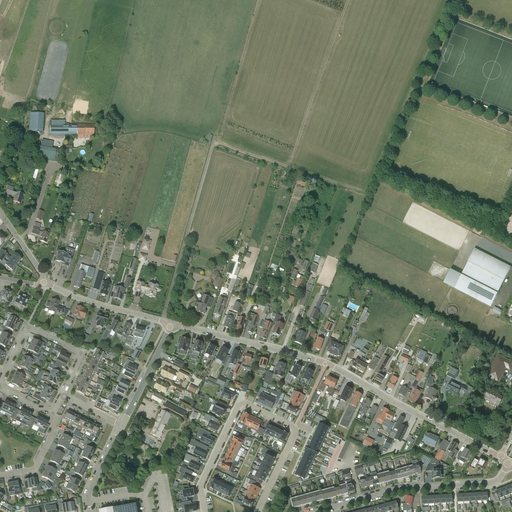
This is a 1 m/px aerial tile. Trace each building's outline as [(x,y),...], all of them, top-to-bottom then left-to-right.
[(42,133),(44,114),(30,113),(29,132),(42,133)] [(89,138),(89,135),(94,135),(94,125),(65,125),(65,121),(51,121),(51,125),(50,125),(50,136),(77,136),(77,138),(89,138)] [(36,146),(34,158),(58,163),(60,151),(56,150),(36,146)] [(15,159),(8,157),(5,166),(11,168),(14,163),(13,163),(15,159)] [(14,188),(7,186),(5,194),(11,196),(11,195),(15,196),(13,201),(20,203),(23,194),(13,191),(14,188)] [(42,219),(45,211),(39,209),(36,217),(42,219)] [(39,227),(40,224),(35,223),(34,226),(33,226),(31,233),(37,235),(37,234),(41,235),(39,241),(46,243),(49,234),(48,234),(49,231),(48,230),(46,229),(44,230),(44,232),(41,231),(39,231),(40,227),(39,227)] [(148,251),(151,241),(144,238),(140,249),(148,251)] [(0,261),(0,262),(4,257),(8,260),(4,264),(11,270),(21,259),(13,253),(10,257),(6,254),(7,254),(1,249),(0,251),(0,261)] [(73,251),(65,249),(64,253),(58,251),(55,261),(62,263),(61,264),(68,267),(69,266),(73,251)] [(473,250),(460,275),(450,270),(444,282),(451,286),(491,306),(510,269),(473,250)] [(145,263),(147,255),(140,253),(138,261),(145,263)] [(246,264),(245,267),(251,270),(253,263),(254,263),(255,260),(245,256),(243,260),(245,260),(244,263),(246,264)] [(319,262),(314,259),(312,263),(310,268),(308,273),(314,275),(316,270),(318,266),(319,262)] [(309,262),(304,260),(300,269),(305,271),(309,262)] [(95,269),(81,265),(73,287),(79,288),(82,279),(84,280),(85,277),(91,279),(95,269)] [(303,277),(302,276),(296,274),(297,271),(293,269),(289,278),(294,280),(296,275),(297,276),(296,278),(297,278),(296,282),(293,280),(291,285),(299,288),(302,280),(303,277)] [(105,282),(102,281),(104,275),(99,273),(97,280),(96,280),(93,289),(99,291),(99,290),(101,291),(100,294),(102,295),(101,296),(105,297),(105,296),(107,296),(110,285),(104,283),(104,282),(105,282)] [(223,280),(217,278),(214,286),(220,288),(223,280)] [(144,283),(137,282),(135,290),(147,293),(146,295),(155,297),(156,291),(157,291),(158,291),(159,291),(160,290),(160,288),(159,287),(158,287),(157,287),(158,285),(149,283),(149,286),(143,285),(144,283)] [(248,284),(243,298),(248,300),(253,286),(248,284)] [(312,286),(307,284),(305,291),(304,291),(299,305),(305,308),(310,293),(312,286)] [(125,289),(116,287),(112,298),(118,299),(117,300),(120,300),(121,300),(125,289)] [(0,294),(0,301),(2,299),(7,301),(12,292),(10,291),(9,290),(7,288),(6,289),(4,288),(1,295),(0,294)] [(29,298),(19,293),(17,298),(15,296),(11,303),(14,305),(15,302),(25,307),(29,298)] [(226,299),(225,299),(226,297),(226,296),(223,295),(222,295),(221,297),(219,297),(213,314),(221,316),(226,299)] [(213,299),(204,296),(201,304),(197,303),(195,311),(204,314),(206,307),(210,308),(213,299)] [(321,296),(316,307),(320,309),(325,297),(321,296)] [(48,311),(56,313),(63,315),(65,308),(59,307),(59,308),(57,307),(59,302),(51,299),(50,303),(47,302),(46,306),(49,307),(48,311)] [(240,304),(235,302),(232,311),(238,313),(240,304)] [(265,307),(264,307),(262,313),(260,319),(261,320),(259,327),(263,329),(260,337),(265,339),(269,329),(271,329),(273,324),(264,321),(269,308),(268,307),(269,304),(266,303),(265,306),(265,307)] [(261,313),(262,313),(264,307),(259,305),(255,316),(259,318),(261,313)] [(83,309),(77,307),(74,315),(80,317),(84,318),(86,312),(82,310),(83,309)] [(368,309),(365,307),(360,318),(363,320),(364,319),(367,321),(370,314),(367,312),(368,309)] [(314,321),(319,311),(313,308),(309,318),(314,321)] [(7,321),(17,326),(18,324),(17,323),(19,320),(16,319),(14,318),(15,315),(8,312),(6,315),(9,316),(7,321)] [(227,316),(223,326),(231,329),(234,319),(234,318),(235,315),(228,312),(227,316)] [(256,330),(254,329),(256,324),(257,324),(259,318),(255,316),(254,316),(254,315),(251,313),(248,321),(251,323),(247,332),(248,332),(249,334),(251,334),(252,333),(253,334),(253,333),(254,333),(254,334),(256,330)] [(416,313),(415,315),(420,318),(420,319),(424,321),(426,318),(423,316),(423,317),(416,313)] [(102,328),(103,323),(106,324),(108,317),(97,314),(95,321),(98,321),(96,326),(102,328)] [(282,317),(277,315),(274,322),(277,323),(273,333),(280,336),(284,325),(280,323),(282,317)] [(70,327),(74,321),(67,317),(63,323),(70,327)] [(241,331),(244,318),(237,317),(234,326),(236,326),(235,330),(237,330),(237,331),(239,332),(240,331),(241,331)] [(112,339),(115,333),(119,323),(114,320),(110,327),(108,325),(105,332),(101,339),(105,341),(107,336),(112,339)] [(16,329),(17,326),(7,321),(4,327),(1,325),(0,327),(0,328),(2,329),(7,332),(8,329),(10,330),(13,331),(15,329),(16,329)] [(335,325),(327,322),(324,329),(331,333),(335,325)] [(131,325),(128,323),(128,324),(126,323),(122,330),(120,328),(117,334),(122,337),(123,334),(127,336),(131,326),(131,325)] [(144,329),(136,327),(134,332),(133,336),(136,337),(136,333),(143,335),(144,329)] [(6,334),(7,332),(2,329),(1,332),(0,335),(0,338),(9,343),(11,340),(9,339),(11,336),(8,335),(6,334)] [(306,334),(299,331),(294,342),(302,345),(306,334)] [(133,338),(129,336),(125,344),(129,346),(133,338)] [(9,343),(0,338),(0,346),(1,346),(2,347),(3,346),(5,348),(7,345),(8,345),(9,343)] [(30,345),(40,350),(42,346),(46,347),(47,342),(38,338),(37,341),(33,339),(30,345)] [(188,344),(189,340),(182,338),(181,340),(180,339),(179,343),(180,343),(179,350),(186,352),(186,350),(187,350),(189,344),(188,344)] [(323,340),(318,338),(314,349),(320,351),(322,343),(323,340)] [(329,354),(333,355),(337,344),(333,343),(334,340),(329,338),(326,345),(329,346),(327,352),(330,353),(329,354)] [(189,354),(199,357),(201,349),(202,349),(203,344),(202,344),(202,343),(195,342),(195,346),(194,346),(194,348),(191,347),(190,353),(189,354)] [(341,346),(337,344),(333,355),(336,357),(337,356),(339,357),(345,344),(342,343),(341,346)] [(39,353),(40,350),(30,345),(27,350),(32,352),(30,355),(31,356),(37,358),(38,359),(39,358),(38,358),(41,355),(39,353)] [(210,345),(206,354),(209,356),(208,358),(213,361),(216,355),(213,354),(216,348),(215,348),(216,347),(213,345),(212,346),(210,345)] [(58,358),(67,363),(69,358),(60,353),(61,350),(56,347),(54,350),(60,353),(58,358)] [(222,348),(216,359),(222,362),(221,364),(224,365),(229,356),(228,356),(228,357),(226,355),(228,351),(222,348)] [(97,350),(94,354),(102,358),(104,354),(97,350)] [(133,358),(137,360),(138,360),(142,352),(137,350),(133,358)] [(239,361),(237,360),(239,352),(234,351),(232,359),(231,358),(230,364),(237,366),(239,361)] [(426,354),(421,351),(418,359),(422,361),(426,354)] [(94,354),(92,359),(100,363),(102,358),(94,354)] [(245,360),(243,359),(242,364),(250,366),(250,365),(251,365),(252,363),(251,363),(252,356),(246,354),(245,360)] [(409,358),(402,355),(399,360),(407,363),(409,358)] [(511,365),(511,363),(497,355),(486,376),(498,383),(505,368),(509,371),(511,365)] [(22,361),(31,366),(33,363),(34,364),(37,358),(31,356),(30,359),(24,356),(22,361)] [(383,370),(390,359),(384,356),(374,372),(378,375),(382,369),(383,370)] [(364,359),(363,360),(358,370),(363,373),(367,367),(374,371),(380,360),(374,357),(369,365),(366,363),(367,361),(364,359)] [(64,368),(67,363),(58,358),(55,363),(53,366),(59,369),(60,366),(64,368)] [(268,360),(262,358),(260,367),(258,371),(264,373),(268,360)] [(92,359),(90,364),(97,367),(100,363),(92,359)] [(352,366),(358,370),(363,360),(361,359),(359,362),(356,360),(355,362),(353,360),(350,364),(352,366)] [(126,370),(135,374),(136,374),(137,371),(136,370),(137,368),(132,366),(133,363),(127,360),(125,365),(123,368),(126,370)] [(30,369),(31,366),(22,361),(20,366),(25,369),(24,371),(29,374),(32,369),(30,369)] [(285,365),(279,363),(277,368),(276,368),(274,375),(282,377),(285,365)] [(50,375),(59,379),(61,374),(56,371),(57,368),(49,364),(48,367),(52,370),(50,375)] [(90,364),(87,368),(95,372),(97,367),(90,364)] [(284,382),(289,385),(292,379),(295,380),(300,369),(294,366),(290,376),(287,374),(284,382)] [(176,373),(165,367),(161,375),(172,380),(176,373)] [(95,372),(87,368),(85,373),(86,373),(93,377),(93,376),(95,372)] [(121,372),(119,376),(125,379),(126,377),(132,379),(133,377),(133,378),(135,375),(135,374),(126,370),(123,368),(121,372)] [(457,372),(450,368),(449,370),(446,376),(454,380),(457,374),(456,374),(457,372)] [(313,380),(310,379),(313,372),(306,369),(302,379),(306,381),(305,383),(310,386),(313,380)] [(381,376),(384,370),(383,370),(382,369),(378,375),(375,380),(381,383),(384,378),(381,376)] [(190,376),(179,371),(178,374),(189,380),(190,376)] [(415,380),(418,382),(423,373),(419,371),(415,380)] [(14,378),(23,382),(26,377),(28,378),(30,375),(24,372),(22,375),(17,372),(14,378)] [(273,374),(268,372),(263,382),(268,384),(273,374)] [(83,378),(91,381),(93,377),(93,376),(93,377),(86,373),(85,373),(83,378)] [(396,375),(394,374),(390,381),(387,386),(393,390),(396,384),(392,382),(396,375)] [(415,378),(408,374),(398,394),(404,397),(411,384),(415,378)] [(43,377),(41,381),(49,385),(50,382),(56,385),(59,379),(50,375),(48,378),(43,377)] [(125,379),(119,376),(117,381),(120,383),(118,386),(127,390),(128,390),(129,387),(128,386),(129,385),(124,382),(125,379)] [(434,378),(430,376),(425,386),(429,388),(425,396),(426,398),(431,401),(437,399),(437,400),(436,395),(438,391),(434,389),(433,387),(434,384),(432,383),(434,378)] [(229,382),(226,381),(227,380),(219,377),(216,383),(223,387),(226,387),(229,382)] [(326,387),(328,388),(329,386),(333,379),(328,377),(325,384),(322,382),(318,390),(323,393),(326,387)] [(20,388),(23,382),(14,378),(11,383),(17,386),(16,389),(22,392),(23,389),(20,388)] [(83,378),(81,382),(89,386),(91,381),(83,378)] [(329,386),(328,388),(326,392),(328,393),(328,395),(332,398),(334,395),(336,391),(333,390),(337,382),(333,379),(329,386)] [(411,387),(414,390),(408,401),(414,404),(422,391),(416,387),(418,382),(415,380),(411,387)] [(169,386),(158,381),(154,388),(165,394),(166,393),(168,394),(171,388),(169,387),(169,386)] [(242,385),(234,381),(232,386),(240,390),(242,385)] [(467,389),(462,387),(451,381),(448,388),(451,389),(451,391),(452,391),(452,394),(457,397),(460,392),(465,394),(469,395),(472,388),(468,386),(467,389)] [(87,388),(89,386),(81,382),(79,387),(88,391),(89,389),(87,388)] [(43,388),(42,392),(50,396),(53,391),(47,388),(48,387),(43,384),(41,386),(40,386),(43,388)] [(185,391),(172,385),(171,388),(183,394),(185,391)] [(187,390),(196,395),(199,389),(190,385),(187,390)] [(113,388),(111,392),(117,395),(119,393),(124,395),(125,393),(125,394),(127,391),(127,390),(118,386),(116,389),(113,388)] [(227,392),(229,388),(222,386),(220,391),(223,393),(221,396),(221,397),(230,401),(231,398),(232,399),(233,396),(234,395),(227,392)] [(84,395),(85,392),(87,393),(88,391),(79,387),(76,391),(84,395)] [(345,387),(340,398),(346,401),(352,390),(345,387)] [(260,397),(257,405),(263,409),(268,398),(262,395),(263,392),(260,391),(258,396),(260,397)] [(502,398),(488,391),(484,399),(498,406),(502,398)] [(48,401),(50,396),(42,392),(40,394),(35,393),(33,398),(41,401),(42,398),(48,401)] [(112,399),(110,402),(120,406),(121,403),(120,402),(121,401),(116,398),(117,395),(111,392),(109,397),(112,399)] [(303,403),(306,396),(297,392),(294,398),(303,403)] [(347,429),(350,422),(355,411),(355,410),(362,395),(355,392),(340,425),(347,429)] [(164,398),(154,393),(151,399),(161,404),(164,398)] [(268,398),(263,409),(270,412),(274,404),(276,405),(278,400),(276,399),(275,401),(268,398)] [(294,398),(291,405),(300,409),(303,403),(294,398)] [(371,401),(366,399),(359,412),(359,414),(363,416),(364,414),(365,415),(366,413),(367,409),(371,401)] [(119,407),(120,406),(110,402),(107,400),(104,406),(105,406),(103,409),(109,412),(111,409),(116,411),(117,409),(117,410),(119,407)] [(0,411),(6,413),(11,402),(8,401),(8,402),(5,401),(4,403),(3,403),(2,405),(0,404),(0,411)] [(14,404),(11,402),(6,413),(11,416),(10,418),(13,419),(16,412),(14,411),(15,409),(16,406),(13,405),(14,404)] [(214,402),(213,404),(212,405),(215,406),(212,412),(216,414),(215,415),(219,417),(220,416),(222,417),(223,415),(224,415),(226,412),(225,411),(218,408),(220,404),(214,402)] [(298,414),(300,409),(291,405),(290,404),(288,410),(298,414)] [(374,415),(378,408),(373,406),(369,413),(374,415)] [(378,418),(384,421),(389,411),(383,408),(378,418)] [(22,420),(27,410),(25,409),(24,410),(21,409),(20,411),(19,413),(16,412),(13,419),(16,421),(21,423),(22,420)] [(30,411),(27,410),(22,420),(21,423),(29,427),(30,425),(33,420),(30,419),(31,417),(32,414),(29,413),(30,411)] [(68,421),(72,414),(67,411),(64,419),(68,421)] [(170,415),(162,411),(151,434),(160,439),(162,434),(161,433),(165,426),(170,415)] [(306,415),(314,419),(316,414),(308,411),(306,415)] [(384,421),(383,422),(389,425),(386,432),(389,434),(391,429),(394,424),(391,422),(395,414),(389,411),(384,421)] [(193,412),(190,418),(195,421),(195,420),(197,421),(200,415),(193,412)] [(68,421),(73,424),(77,416),(72,414),(68,421)] [(243,427),(244,425),(249,416),(244,414),(239,424),(243,427)] [(217,431),(218,429),(219,429),(221,426),(220,425),(215,423),(216,419),(206,415),(203,420),(209,423),(208,427),(217,431)] [(81,418),(77,416),(73,424),(72,425),(77,427),(78,426),(81,418)] [(249,416),(244,425),(251,428),(255,419),(249,416)] [(392,437),(394,438),(400,441),(406,428),(401,425),(404,419),(400,416),(395,425),(393,429),(395,430),(392,437)] [(33,426),(38,428),(44,418),(41,417),(40,418),(37,417),(36,419),(35,421),(33,420),(30,425),(29,427),(32,429),(33,426)] [(46,419),(44,418),(38,428),(37,431),(45,435),(50,426),(47,425),(48,422),(46,421),(46,419)] [(78,426),(82,428),(86,421),(81,418),(78,426)] [(251,428),(250,429),(257,432),(256,433),(259,435),(262,429),(259,428),(262,422),(255,419),(251,428)] [(90,423),(86,421),(82,428),(87,430),(90,423)] [(303,421),(294,441),(298,443),(306,423),(303,421)] [(90,423),(87,430),(86,432),(91,434),(91,433),(95,425),(90,423)] [(319,424),(317,429),(327,433),(329,428),(319,424)] [(100,427),(95,425),(91,433),(96,435),(93,442),(96,443),(98,438),(102,431),(98,430),(100,427)] [(262,429),(259,435),(262,436),(263,434),(268,437),(269,436),(268,436),(272,427),(267,425),(265,430),(262,429)] [(272,427),(268,436),(269,436),(273,438),(277,430),(272,427)] [(208,435),(209,432),(200,428),(197,435),(202,437),(200,442),(205,444),(206,443),(211,445),(212,445),(214,442),(213,441),(214,438),(208,435)] [(317,429),(315,433),(325,438),(327,433),(317,429)] [(277,430),(273,438),(278,440),(282,432),(277,430)] [(278,440),(277,441),(283,444),(287,435),(282,432),(278,440)] [(315,433),(313,438),(323,442),(325,438),(315,433)] [(433,437),(427,434),(423,441),(434,447),(439,438),(434,436),(433,437)] [(63,435),(60,440),(69,444),(72,439),(75,441),(76,438),(71,435),(70,438),(63,435)] [(235,436),(233,441),(240,444),(242,445),(244,440),(246,441),(248,438),(242,435),(241,438),(235,436)] [(313,438),(311,443),(321,447),(323,442),(313,438)] [(363,444),(370,448),(373,442),(366,438),(363,444)] [(194,453),(205,459),(208,452),(203,450),(205,446),(191,439),(189,443),(197,447),(194,453)] [(389,450),(393,442),(387,439),(383,447),(389,450)] [(67,450),(69,444),(60,440),(58,445),(64,449),(63,451),(68,454),(70,451),(67,450)] [(435,453),(433,457),(439,461),(445,452),(443,452),(449,443),(444,440),(439,449),(440,450),(437,454),(435,453)] [(82,441),(81,444),(83,445),(82,447),(85,449),(84,452),(93,456),(95,451),(88,447),(90,445),(86,443),(83,442),(82,441)] [(233,441),(230,446),(238,449),(240,444),(233,441)] [(458,445),(452,442),(447,451),(450,453),(448,456),(453,459),(458,452),(455,450),(458,445)] [(311,443),(309,447),(319,452),(321,447),(311,443)] [(230,446),(228,452),(235,455),(238,449),(230,446)] [(308,447),(306,451),(315,456),(316,456),(319,452),(309,447),(308,447)] [(263,457),(264,458),(273,462),(276,457),(270,454),(271,451),(265,449),(264,451),(266,452),(263,457)] [(471,452),(465,449),(462,454),(460,453),(456,458),(465,463),(471,452)] [(66,459),(68,454),(63,451),(62,454),(55,451),(52,456),(61,460),(63,457),(66,459)] [(306,451),(303,456),(313,461),(315,456),(306,451)] [(90,461),(93,456),(84,452),(81,457),(76,454),(75,457),(77,458),(82,461),(83,458),(90,461)] [(228,452),(225,457),(232,460),(235,455),(228,452)] [(184,460),(190,463),(188,467),(198,471),(199,469),(200,469),(201,466),(200,465),(201,465),(196,462),(197,459),(187,454),(184,460)] [(420,458),(426,461),(424,465),(427,467),(431,460),(430,458),(422,455),(420,458)] [(55,467),(60,470),(62,467),(59,465),(61,460),(52,456),(50,461),(57,464),(55,467)] [(303,456),(301,461),(311,465),(313,461),(303,456)] [(223,462),(230,466),(232,460),(225,457),(223,462)] [(77,464),(76,467),(85,472),(88,467),(81,463),(82,461),(77,458),(74,463),(77,464)] [(271,467),(273,462),(264,458),(262,463),(271,467)] [(480,458),(479,460),(474,458),(469,467),(474,469),(476,466),(483,470),(487,462),(480,458)] [(301,461),(299,465),(309,470),(311,465),(301,461)] [(413,466),(415,474),(421,472),(419,465),(416,465),(416,463),(417,462),(417,461),(412,462),(413,466)] [(222,462),(220,468),(225,470),(224,473),(230,476),(231,473),(229,472),(232,467),(230,466),(223,462),(222,462)] [(271,467),(262,463),(260,468),(269,472),(271,467)] [(439,466),(439,464),(429,465),(430,471),(434,470),(434,478),(441,477),(441,470),(437,470),(437,466),(439,466)] [(299,465),(297,470),(307,475),(309,470),(299,465)] [(47,466),(45,472),(53,476),(55,477),(58,472),(59,472),(60,470),(55,467),(54,470),(47,466)] [(413,466),(407,468),(409,475),(415,474),(413,466)] [(70,471),(69,474),(74,476),(75,474),(82,477),(85,472),(76,467),(73,473),(70,471)] [(192,483),(195,477),(189,475),(191,472),(181,467),(179,473),(184,476),(183,478),(192,483)] [(269,472),(260,468),(258,472),(257,472),(256,472),(266,477),(269,472)] [(409,475),(407,468),(401,470),(403,477),(409,475)] [(297,470),(295,475),(305,479),(307,475),(297,470)] [(401,470),(395,471),(397,479),(403,477),(401,470)] [(397,479),(395,471),(390,473),(390,472),(389,473),(391,480),(397,479)] [(55,477),(53,476),(45,472),(42,477),(53,482),(56,477),(55,477)] [(251,479),(257,482),(258,479),(264,482),(266,477),(256,472),(254,477),(249,475),(248,477),(251,479)] [(374,485),(379,483),(377,476),(376,472),(370,474),(371,478),(374,485)] [(74,476),(69,474),(67,473),(66,476),(71,478),(68,483),(77,488),(80,482),(78,482),(79,479),(74,476)] [(389,473),(383,474),(385,482),(391,480),(389,473)] [(385,482),(383,474),(377,476),(379,483),(385,482)] [(365,479),(368,487),(374,485),(371,478),(368,479),(367,476),(364,477),(365,480),(365,479)] [(30,479),(32,488),(35,488),(36,491),(41,490),(40,483),(37,484),(36,478),(30,479)] [(213,478),(208,488),(214,491),(214,490),(218,482),(219,481),(213,478)] [(28,489),(32,488),(30,479),(24,480),(25,486),(22,487),(23,493),(28,493),(28,489)] [(361,489),(368,487),(365,479),(365,480),(359,481),(361,489)] [(256,483),(250,480),(248,484),(251,485),(248,491),(257,496),(260,489),(254,486),(256,483)] [(18,482),(12,483),(14,492),(15,496),(23,494),(22,486),(19,487),(18,482)] [(218,482),(214,490),(219,493),(223,484),(218,482)] [(14,492),(12,483),(7,484),(8,489),(5,490),(6,497),(9,497),(8,493),(14,492)] [(75,493),(77,488),(68,483),(66,488),(63,487),(61,490),(66,492),(68,489),(75,493)] [(223,484),(219,493),(223,495),(227,486),(223,484)] [(227,486),(223,495),(229,497),(231,493),(233,494),(235,489),(233,488),(228,485),(227,486)] [(341,495),(348,493),(346,486),(339,487),(341,495)] [(339,487),(333,489),(335,496),(341,495),(339,487)] [(507,487),(501,489),(504,496),(510,494),(507,487)] [(194,491),(193,492),(193,489),(182,491),(183,496),(180,496),(181,502),(187,500),(187,497),(194,496),(194,495),(195,495),(194,491)] [(329,498),(335,496),(333,489),(327,491),(329,498)] [(498,499),(504,496),(501,489),(495,492),(496,494),(493,495),(495,502),(499,501),(498,499)] [(245,497),(254,502),(257,496),(248,491),(245,497)] [(323,500),(321,491),(315,493),(317,501),(323,499),(323,500)] [(321,491),(323,500),(329,498),(327,491),(322,492),(321,491)] [(315,493),(309,495),(311,502),(317,501),(315,493)] [(305,504),(311,502),(309,495),(303,497),(305,504)] [(414,497),(407,496),(405,504),(402,504),(400,504),(401,511),(403,511),(410,511),(411,507),(412,507),(414,497)] [(243,503),(251,507),(254,502),(245,497),(245,498),(244,497),(242,502),(243,503)] [(303,497),(297,498),(299,506),(305,504),(303,497)] [(293,507),(299,506),(297,498),(291,500),(293,507)] [(58,502),(59,509),(62,508),(62,511),(68,511),(67,504),(64,504),(62,499),(57,500),(58,502)] [(71,503),(67,504),(68,511),(73,511),(75,511),(74,506),(77,505),(75,499),(71,500),(71,503)] [(185,511),(190,511),(191,511),(197,511),(196,504),(190,505),(189,502),(191,502),(191,501),(181,503),(182,508),(185,508),(185,511)] [(59,509),(58,502),(55,502),(55,506),(50,507),(50,511),(56,511),(56,510),(59,509)]
